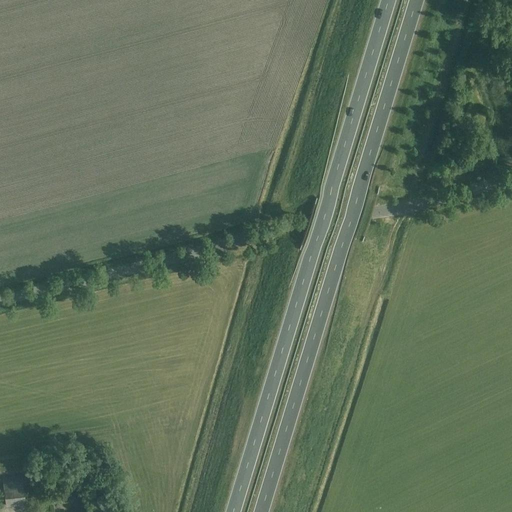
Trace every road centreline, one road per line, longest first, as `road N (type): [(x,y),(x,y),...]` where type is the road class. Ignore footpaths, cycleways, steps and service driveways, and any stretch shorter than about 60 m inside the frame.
road 1 (trunk): [(389,0),(233,511)]
road 2 (trunk): [(262,511),(418,0)]
road 3 (tertiary): [(0,301),(276,229),(511,180)]
